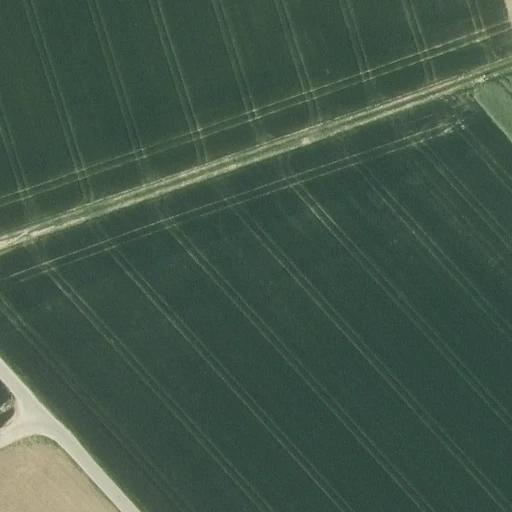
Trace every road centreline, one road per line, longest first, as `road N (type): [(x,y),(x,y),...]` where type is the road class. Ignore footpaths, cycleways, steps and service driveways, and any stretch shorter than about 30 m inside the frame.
road 1 (track): [(0,251),(511,73)]
road 2 (track): [(126,511),(0,371)]
